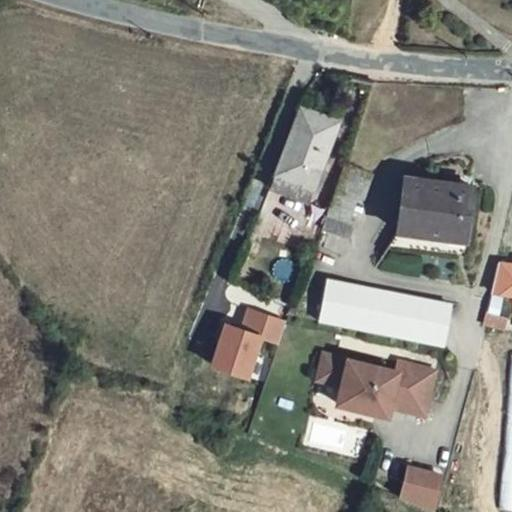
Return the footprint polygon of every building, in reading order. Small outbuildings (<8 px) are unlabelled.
[(307,201),(337,122),(301,108),(271,187),(307,201)] [(345,164),(322,228),(348,237),(370,173),(345,164)] [(472,186),(405,176),(397,229),(465,240),(472,186)] [(511,265),(500,264),(496,294),(511,295),(511,265)] [(451,305),(328,276),(318,317),(441,346),(451,305)] [(275,342),(283,317),(243,305),(238,323),(215,317),(201,364),(243,377),(256,336),(275,342)] [(507,317),(485,310),(482,322),(503,329),(507,317)] [(348,360),(319,352),(312,377),(342,386),(337,403),(376,413),(387,415),(390,406),(425,414),(435,370),(399,361),(398,371),(348,360)] [(499,510),(511,510),(511,355),(511,356),(499,510)] [(440,474),(407,465),(399,496),(430,510),(440,474)]
